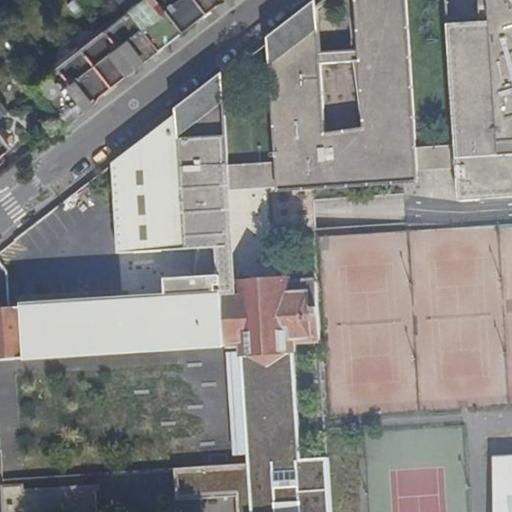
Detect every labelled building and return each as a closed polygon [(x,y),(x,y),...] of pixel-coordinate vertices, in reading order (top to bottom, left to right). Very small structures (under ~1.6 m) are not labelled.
[(154,0),(136,0),(124,10),(157,54),(181,35),(154,0)] [(192,0),(154,0),(181,35),(206,17),(192,0)] [(192,0),(206,17),(227,0),(192,0)] [(358,0),(362,49),(322,51),(318,6),(301,20),(300,20),(309,164),(335,160),(335,151),(366,149),(367,155),(416,149),(405,0),(358,0)] [(362,49),(358,0),(326,0),(318,6),(322,51),(362,49)] [(511,4),(508,0),(488,0),(489,21),(481,22),(447,23),(457,200),(511,197),(511,4)] [(489,21),(488,0),(479,0),(481,22),(489,21)] [(124,10),(100,28),(134,72),(157,54),(124,10)] [(278,168),(309,164),(300,20),(270,44),(278,168)] [(100,28),(76,47),(109,91),(134,72),(100,28)] [(76,47),(52,65),(85,109),(109,91),(76,47)] [(52,65),(29,84),(36,93),(62,127),(85,109),(52,65)] [(0,361),(245,346),(251,464),(253,495),(254,511),(330,511),(316,282),(297,283),(296,278),(239,281),(240,287),(232,288),(225,168),(230,167),(225,78),(116,163),(120,253),(197,248),(192,279),(166,281),(167,300),(10,309),(7,272),(0,262),(0,361)] [(0,158),(11,150),(0,134),(0,158)] [(511,511),(511,458),(492,459),(494,511),(511,511)] [(5,494),(6,511),(146,511),(219,507),(218,496),(253,495),(251,464),(216,466),(217,487),(99,494),(99,488),(26,493),(5,494)] [(5,494),(26,493),(26,485),(5,486),(5,494)]
